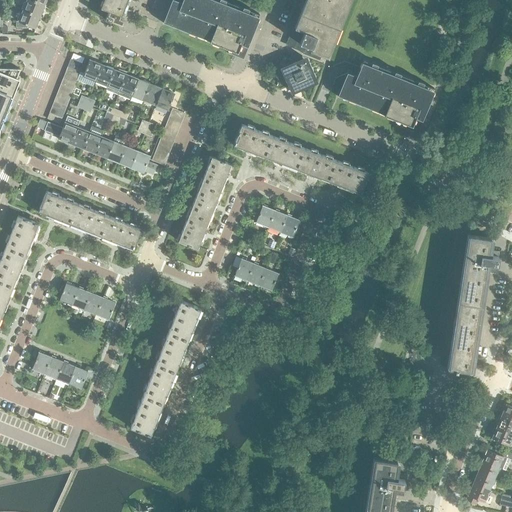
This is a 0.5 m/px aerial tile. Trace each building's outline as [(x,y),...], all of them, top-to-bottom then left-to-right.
[(26,0),(23,9),(40,16),(45,4),(34,0),(26,0)] [(103,0),(101,7),(108,10),(105,19),(111,21),(121,25),(123,19),(125,20),(129,10),(124,8),(127,0),(103,0)] [(259,14),(224,0),(183,0),(182,3),(174,0),(172,0),(164,23),(229,49),(234,51),(243,54),(259,14)] [(350,0),(307,0),(296,28),(294,28),(287,44),(304,51),(303,53),(309,56),(320,60),(322,55),(327,57),(350,0)] [(40,16),(23,9),(18,22),(16,22),(16,28),(26,28),(27,25),(35,28),(40,16)] [(316,82),(306,58),(282,68),(292,92),(316,82)] [(68,67),(80,71),(83,64),(71,59),(68,67)] [(95,81),(102,65),(89,60),(87,66),(83,64),(80,71),(84,73),(83,76),(95,81)] [(434,88),(364,60),(363,60),(359,72),(357,77),(347,73),(338,97),(404,123),(402,127),(407,129),(416,132),(434,88)] [(95,81),(107,86),(114,69),(102,65),(95,81)] [(65,72),(78,77),(80,71),(68,67),(65,72)] [(0,129),(20,80),(17,78),(20,69),(0,68),(0,129)] [(107,86),(119,91),(126,74),(125,74),(126,72),(118,69),(118,71),(114,69),(107,86)] [(63,78),(75,83),(78,77),(65,72),(63,78)] [(119,91),(131,95),(138,79),(126,74),(119,91)] [(61,84),(73,89),(75,83),(63,78),(61,84)] [(131,95),(143,100),(150,84),(138,79),(131,95)] [(59,89),(71,94),(73,89),(61,84),(59,89)] [(143,100),(156,105),(162,88),(150,84),(143,100)] [(162,88),(156,105),(168,110),(174,93),(162,88)] [(56,95),(69,100),(71,94),(59,89),(56,95)] [(54,101),(66,106),(69,100),(56,95),(54,101)] [(81,95),(79,101),(86,104),(88,98),(81,95)] [(86,104),(93,107),(95,101),(88,98),(86,104)] [(52,107),(64,112),(66,106),(54,101),(52,107)] [(77,107),(83,110),(86,104),(79,101),(77,107)] [(86,104),(83,110),(90,112),(93,107),(86,104)] [(113,115),(115,109),(109,106),(106,112),(113,115)] [(49,113),(62,117),(64,112),(52,107),(49,113)] [(172,108),(170,113),(183,118),(185,113),(172,108)] [(113,115),(120,117),(122,111),(115,109),(113,115)] [(120,117),(126,120),(129,114),(122,111),(120,117)] [(104,118),(111,121),(113,115),(106,112),(104,118)] [(62,117),(49,113),(47,119),(59,123),(62,117)] [(168,119),(180,124),(183,118),(170,113),(168,119)] [(111,121),(117,123),(120,117),(113,115),(111,121)] [(120,117),(117,123),(124,126),(126,120),(120,117)] [(165,125),(168,126),(178,130),(180,124),(168,119),(165,125)] [(147,128),(149,122),(142,120),(140,125),(147,128)] [(58,138),(71,143),(77,127),(65,122),(58,138)] [(147,128),(153,131),(156,125),(149,122),(147,128)] [(265,156),(273,136),(241,123),(233,144),(265,156)] [(137,131),(144,134),(147,128),(140,125),(137,131)] [(178,130),(168,126),(165,125),(163,131),(176,136),(178,130)] [(71,143),(83,148),(89,131),(77,127),(71,143)] [(147,128),(144,134),(151,137),(153,131),(147,128)] [(83,148),(95,153),(101,136),(89,131),(83,148)] [(161,137),(174,141),(176,136),(163,131),(161,137)] [(95,153),(107,157),(113,141),(101,136),(95,153)] [(265,156),(297,169),(305,148),(273,136),(265,156)] [(171,147),(174,141),(161,137),(159,142),(171,147)] [(107,157),(119,162),(125,146),(113,141),(107,157)] [(156,148),(169,153),(171,147),(159,142),(156,148)] [(119,162),(131,167),(138,151),(125,146),(119,162)] [(154,154),(167,159),(169,153),(156,148),(154,154)] [(329,181),(337,160),(305,148),(297,169),(329,181)] [(147,172),(151,162),(148,161),(150,156),(138,151),(131,167),(143,172),(144,170),(147,172)] [(167,159),(154,154),(152,160),(165,165),(167,159)] [(212,155),(199,187),(219,195),(232,163),(212,155)] [(369,173),(337,160),(329,181),(361,193),(369,173)] [(157,165),(151,162),(147,172),(153,174),(157,165)] [(199,187),(190,208),(211,216),(219,195),(199,187)] [(70,224),(78,203),(46,190),(38,211),(70,224)] [(70,224),(102,237),(110,216),(78,203),(70,224)] [(256,222),(269,227),(275,210),(263,205),(256,222)] [(211,216),(190,208),(182,229),(178,240),(198,248),(211,216)] [(269,227),(280,232),(287,215),(275,210),(269,227)] [(18,215),(5,247),(26,255),(38,223),(18,215)] [(287,215),(280,232),(293,237),(299,220),(287,215)] [(110,216),(102,237),(133,249),(142,228),(110,216)] [(244,230),(241,236),(247,238),(249,232),(244,230)] [(491,238),(489,237),(469,234),(448,367),(455,368),(454,370),(457,370),(457,368),(471,370),(486,272),(498,273),(500,264),(498,264),(500,251),(489,249),(491,238)] [(0,259),(0,281),(13,287),(26,255),(5,247),(0,259)] [(277,266),(277,265),(280,256),(272,253),(268,263),(277,266)] [(235,275),(247,280),(254,263),(242,258),(235,275)] [(247,280),(259,285),(265,268),(254,263),(247,280)] [(259,285),(271,290),(278,273),(265,268),(259,285)] [(0,318),(1,318),(13,287),(0,281),(0,318)] [(60,299),(72,304),(79,287),(66,282),(60,299)] [(72,304),(84,309),(91,292),(79,287),(72,304)] [(84,309),(96,314),(103,297),(91,292),(84,309)] [(103,297),(96,314),(108,318),(115,302),(103,297)] [(168,331),(189,340),(201,308),(181,300),(168,331)] [(176,372),(182,356),(189,340),(168,331),(155,363),(176,372)] [(32,368),(45,373),(51,356),(39,351),(32,368)] [(45,373),(57,378),(64,361),(51,356),(45,373)] [(57,378),(69,383),(75,366),(64,361),(57,378)] [(163,403),(170,387),(176,372),(155,363),(143,395),(163,403)] [(88,371),(75,366),(69,383),(81,387),(84,380),(90,382),(95,371),(89,368),(88,371)] [(163,403),(143,395),(130,427),(151,435),(163,403)] [(511,405),(507,403),(502,415),(511,419),(511,405)] [(511,419),(502,415),(497,426),(511,432),(511,419)] [(511,439),(511,440),(511,437),(511,432),(497,426),(492,438),(510,445),(511,441),(511,439)] [(487,449),(483,460),(499,467),(502,461),(503,462),(506,457),(487,449)] [(395,472),(397,460),(375,457),(366,511),(388,511),(392,494),(404,496),(405,487),(404,486),(405,474),(395,472)] [(478,471),(495,478),(497,473),(499,473),(501,468),(499,467),(483,460),(478,471)] [(473,483),(490,490),(492,484),(494,484),(496,479),(495,478),(478,471),(473,483)] [(491,491),(490,490),(473,483),(468,494),(470,495),(467,500),(478,504),(480,499),(485,501),(488,495),(489,495),(491,491)] [(506,506),(509,496),(502,494),(499,504),(506,506)]
